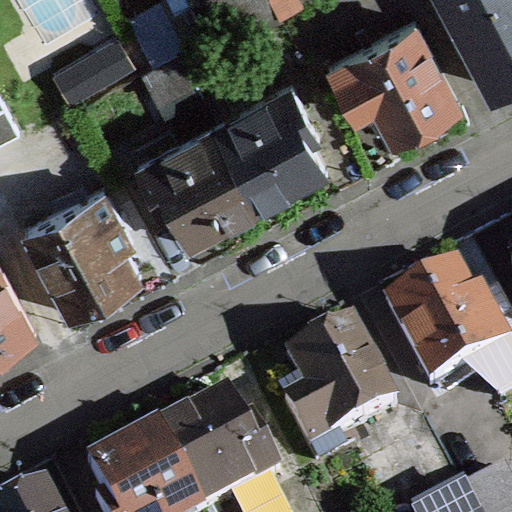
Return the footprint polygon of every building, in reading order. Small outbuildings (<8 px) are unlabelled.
[(194,0),(193,1),(207,28),(259,0),(194,0)] [(298,0),(273,0),(281,14),(301,3),(298,0)] [(511,0),(448,0),(493,84),(511,74),(511,0)] [(460,103),(414,19),(329,64),(355,113),(376,102),(395,137),(428,120),(460,103)] [(123,39),(88,59),(103,86),(138,66),(123,39)] [(177,50),(141,69),(155,93),(191,74),(177,50)] [(291,80),(214,121),(258,204),(297,183),(327,167),(311,137),(319,132),(291,80)] [(0,93),(0,139),(19,129),(0,93)] [(258,204),(214,121),(138,161),(166,214),(174,210),(190,240),(224,222),(258,204)] [(104,186),(25,228),(69,310),(107,290),(140,273),(124,243),(132,239),(104,186)] [(430,383),(442,377),(485,353),(509,341),(481,288),(473,292),(456,262),(422,280),(386,300),(430,383)] [(35,329),(0,263),(0,348),(4,346),(35,329)] [(287,353),(300,377),(306,388),(286,399),(312,447),(349,427),(397,401),(351,319),(314,339),(287,353)] [(485,353),(442,377),(449,389),(492,365),(485,353)] [(306,388),(300,377),(280,388),(286,399),(306,388)] [(194,408),(159,427),(203,510),(227,498),(250,485),(280,470),(252,416),(243,420),(227,390),(194,408)] [(200,511),(203,510),(159,427),(122,446),(90,463),(107,494),(98,498),(105,511),(200,511)] [(511,511),(511,488),(500,466),(464,486),(478,511),(511,511)] [(0,511),(59,511),(45,483),(13,499),(0,505),(0,511)] [(256,496),(250,485),(227,498),(234,511),(257,499),(256,496)] [(478,511),(464,486),(415,511),(478,511)]
